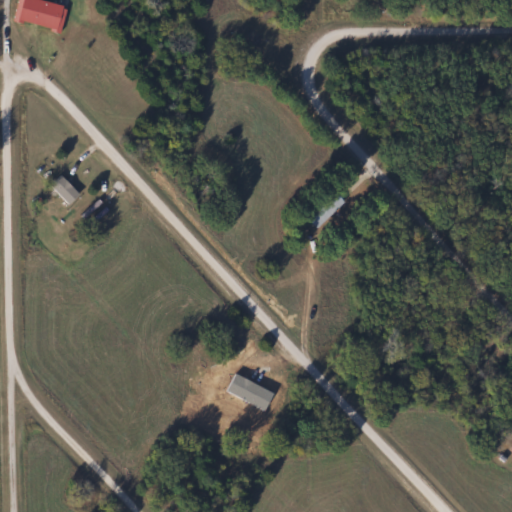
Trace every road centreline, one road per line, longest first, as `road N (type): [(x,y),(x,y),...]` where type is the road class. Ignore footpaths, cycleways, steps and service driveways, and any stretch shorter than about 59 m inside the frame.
road 1 (residential): [(445,511),(47,78),(20,77)]
road 2 (residential): [(15,511),(9,89),(20,77)]
road 3 (residential): [(511,313),(322,106),(310,76),(319,54)]
road 4 (residential): [(319,54),(336,36),(354,33),(511,31)]
road 5 (residential): [(144,511),(13,360)]
